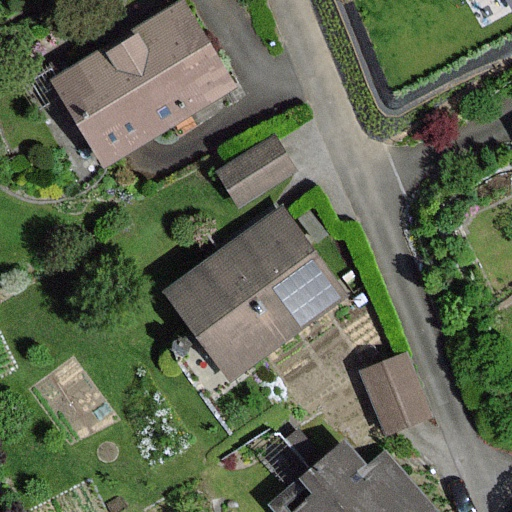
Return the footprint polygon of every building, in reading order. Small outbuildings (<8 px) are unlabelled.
[(53,79),(99,161),(226,92),(181,9),(53,79)] [(293,172),(274,142),(220,174),(239,205),(293,172)] [(340,296),(278,212),(168,294),(230,377),(340,296)] [(405,356),(360,375),(386,435),(431,415),(405,356)] [(365,469),(341,442),(304,475),(300,478),(270,505),(276,511),(435,511),(384,453),(365,469)]
